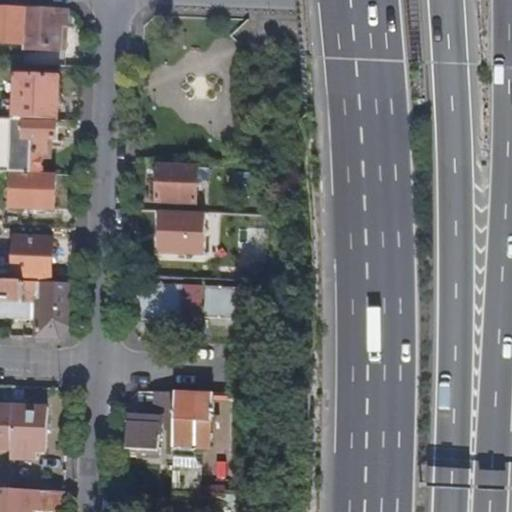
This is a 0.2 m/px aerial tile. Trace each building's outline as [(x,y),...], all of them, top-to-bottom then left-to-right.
[(0,44),(26,45),(27,11),(0,10),(0,44)] [(27,11),(26,45),(25,66),(66,68),(66,53),(60,53),(62,28),(67,28),(68,13),(27,11)] [(16,121),(25,121),(58,123),(60,80),(18,79),(17,103),(16,121)] [(3,102),(2,120),(6,120),(16,121),(17,103),(3,102)] [(25,123),(25,121),(16,121),(6,120),(8,136),(8,152),(6,159),(3,174),(43,176),(44,157),(49,157),(49,142),(57,143),(58,125),(25,123)] [(160,166),(159,201),(198,203),(200,168),(160,166)] [(57,179),(13,177),(12,208),(55,210),(57,179)] [(200,259),(202,214),(153,212),(151,257),(200,259)] [(248,228),(246,280),(265,281),(267,229),(248,228)] [(14,278),(52,280),(54,241),(15,239),(14,278)] [(72,330),(73,286),(0,282),(0,301),(37,303),(37,318),(31,318),(30,329),(36,330),(36,339),(60,340),(72,330)] [(139,321),(198,323),(199,287),(140,284),(139,321)] [(176,393),(151,392),(151,413),(165,413),(176,413),(176,393)] [(214,395),(176,393),(176,413),(175,420),(174,448),(174,454),(196,455),(197,429),(202,430),(203,421),(213,422),(214,395)] [(176,413),(165,413),(165,448),(174,448),(175,420),(176,413)] [(160,418),(128,417),(127,445),(159,446),(160,418)] [(213,422),(203,421),(202,430),(212,430),(213,422)] [(0,510),(54,511),(64,511),(65,494),(14,492),(14,483),(0,482),(0,510)] [(172,511),(173,499),(173,488),(158,487),(157,492),(156,511),(172,511)] [(156,511),(157,492),(126,491),(124,511),(156,511)] [(200,500),(173,499),(172,511),(243,511),(244,497),(225,496),(224,501),(221,501),(221,499),(200,498),(200,500)]
